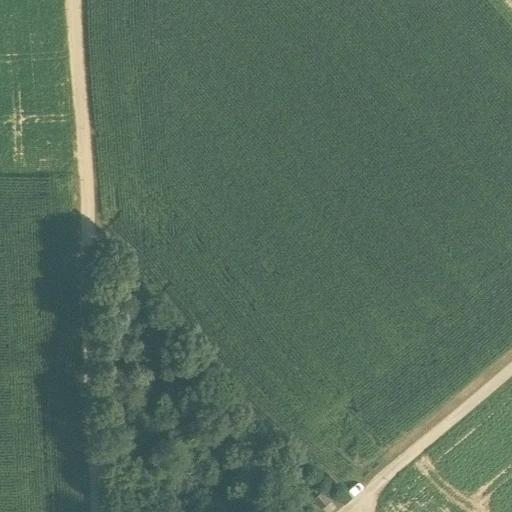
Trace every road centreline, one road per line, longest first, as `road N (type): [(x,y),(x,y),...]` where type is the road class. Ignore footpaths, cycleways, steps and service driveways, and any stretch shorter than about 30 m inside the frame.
road 1 (track): [(72,0),(105,511)]
road 2 (unclassified): [(350,511),(511,371)]
